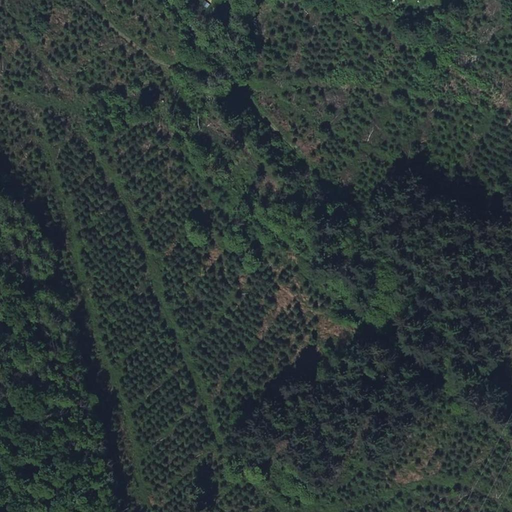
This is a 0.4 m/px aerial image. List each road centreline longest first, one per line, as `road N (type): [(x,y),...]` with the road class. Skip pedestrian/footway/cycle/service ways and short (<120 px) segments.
road 1 (track): [(167,0),(279,139),(466,327),(511,390)]
road 2 (track): [(332,511),(433,481),(484,489),(511,510)]
road 3 (track): [(231,81),(142,50),(81,0)]
